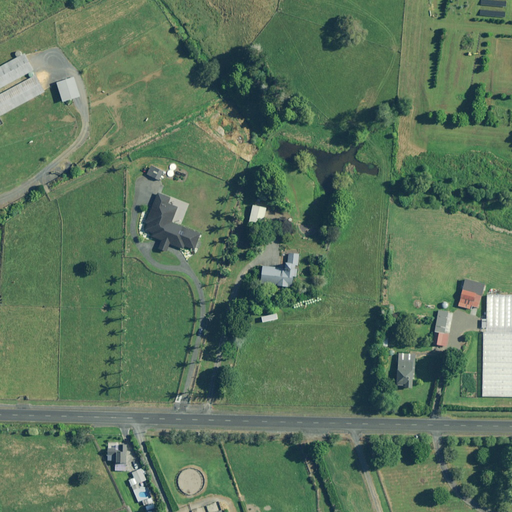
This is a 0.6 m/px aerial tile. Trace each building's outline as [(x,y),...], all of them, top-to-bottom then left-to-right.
[(0,88),(34,70),(26,53),(0,67),(0,88)] [(37,75),(0,94),(0,116),(46,92),(37,75)] [(165,171),(152,166),(148,175),(161,180),(165,171)] [(169,197),(156,193),(146,223),(147,224),(145,231),(153,234),(152,237),(163,241),(160,249),(169,252),(170,249),(180,253),(182,248),(186,249),(187,246),(196,249),(202,230),(172,221),(177,206),(167,203),(169,197)] [(267,208),(253,205),(249,224),(263,227),(267,208)] [(261,284),(277,285),(277,286),(293,287),(293,283),(294,276),(298,277),(300,254),(289,253),(289,262),(286,262),(286,268),(263,266),(261,284)] [(479,288),(461,284),(457,298),(475,303),(479,288)] [(511,289),(485,289),(485,323),(511,323),(511,289)] [(447,341),(448,327),(433,326),(432,340),(447,341)] [(511,327),(482,327),(480,392),(511,392),(511,327)] [(414,382),(415,347),(395,347),(394,381),(414,382)] [(108,446),(107,461),(115,461),(115,470),(127,471),(128,445),(116,444),(116,447),(108,446)] [(141,483),(142,486),(145,484),(144,482),(147,481),(142,469),(132,472),(135,478),(129,480),(132,487),(141,483)] [(155,502),(153,497),(142,501),(144,506),(146,511),(157,507),(155,502)]
